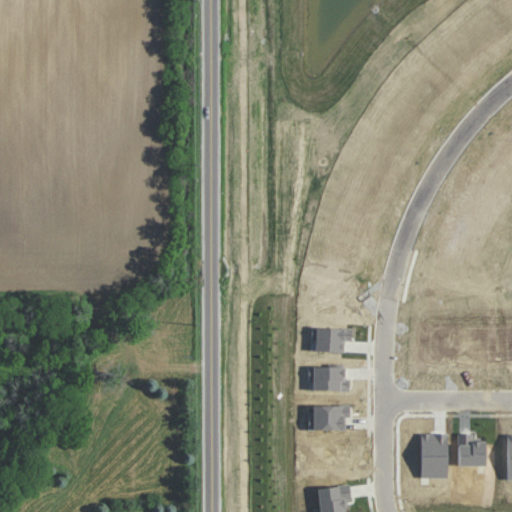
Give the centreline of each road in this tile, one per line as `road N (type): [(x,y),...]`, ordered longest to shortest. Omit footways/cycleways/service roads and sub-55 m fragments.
road 1 (tertiary): [(211,0),(213,511)]
road 2 (residential): [(511,91),(451,157),(414,222),(392,284),(381,339),(391,511)]
road 3 (residential): [(385,402),(511,403)]
